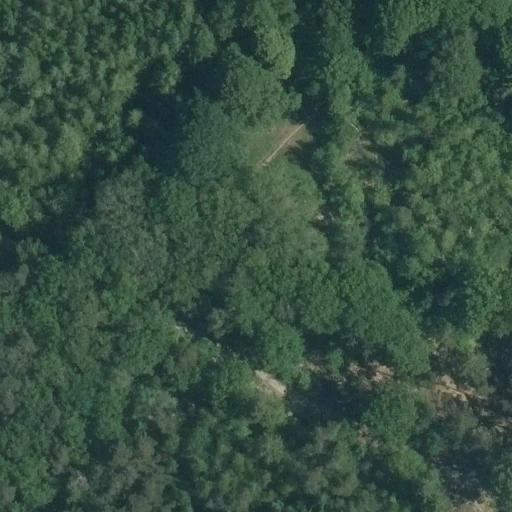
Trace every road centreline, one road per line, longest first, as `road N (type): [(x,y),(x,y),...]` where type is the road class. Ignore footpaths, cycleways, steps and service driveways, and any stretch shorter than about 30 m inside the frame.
road 1 (track): [(402,0),(362,61),(211,214),(153,313)]
road 2 (track): [(306,397),(511,503)]
road 3 (track): [(153,313),(306,397)]
